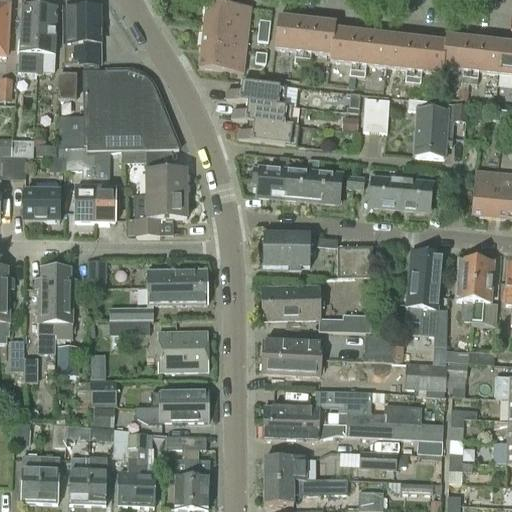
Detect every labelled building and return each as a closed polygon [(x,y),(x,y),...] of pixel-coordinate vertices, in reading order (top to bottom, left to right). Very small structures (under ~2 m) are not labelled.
[(203,28),(247,33),(250,11),(206,6),(203,28)] [(8,9),(0,8),(0,60),(5,61),(8,9)] [(35,78),(38,11),(20,10),(17,56),(27,57),(26,78),(35,78)] [(56,12),(38,11),(35,78),(43,79),(43,77),(53,77),(56,12)] [(63,70),(82,69),(101,69),(101,47),(100,47),(99,12),(63,12),(63,47),(62,47),(63,70)] [(301,69),(307,18),(297,16),(296,23),(277,20),(273,53),(294,55),(293,68),(301,69)] [(316,19),(307,18),(301,69),(308,69),(310,57),(329,59),(331,59),(334,33),(334,27),(316,25),(316,19)] [(258,24),(257,34),(268,36),(269,25),(258,24)] [(203,28),(201,50),(245,55),(247,33),(203,28)] [(331,59),(329,59),(329,65),(350,68),(348,80),(356,81),(362,30),(352,29),(352,35),(334,33),(331,59)] [(362,30),(356,81),(364,82),(365,69),(385,72),(389,39),(371,37),(372,31),(362,30)] [(268,36),(257,34),(256,45),(267,46),(268,36)] [(407,41),(389,39),(385,72),(405,74),(404,87),(411,87),(417,36),(408,35),(407,41)] [(427,38),(417,36),(411,87),(419,88),(421,76),(442,78),(442,72),(441,72),(444,46),(426,44),(427,38)] [(445,39),(444,46),(441,72),(442,72),(462,74),(460,87),(468,88),(474,37),(464,36),(464,42),(445,39)] [(474,37),(468,88),(476,89),(477,76),(497,78),(501,46),(483,44),(484,38),(474,37)] [(511,47),(501,46),(497,78),(511,80),(511,47)] [(245,55),(201,50),(198,72),(242,77),(245,55)] [(254,67),(265,68),(266,57),(255,56),(254,67)] [(143,155),(155,155),(177,154),(155,95),(151,89),(150,87),(148,85),(146,83),(145,81),(143,80),(140,78),(136,76),(134,76),(130,75),(126,75),(82,76),(83,103),(83,135),(84,150),(84,156),(86,156),(93,156),(121,156),(143,155)] [(58,79),(58,105),(75,106),(75,80),(58,79)] [(0,107),(10,108),(12,84),(0,83),(0,107)] [(226,93),(225,102),(291,111),(291,110),(277,108),(278,102),(284,103),(285,90),(240,85),(239,95),(226,93)] [(466,105),(467,95),(460,94),(459,104),(466,105)] [(357,109),(358,98),(347,97),(346,108),(357,109)] [(291,111),(225,102),(225,103),(246,106),(245,115),(232,113),(231,123),(297,131),(289,129),(291,111)] [(428,162),(432,106),(408,103),(407,114),(416,115),(413,161),(428,162)] [(364,104),(361,136),(386,138),(388,105),(364,104)] [(467,110),(432,106),(428,162),(443,163),(446,124),(465,126),(467,110)] [(482,124),(483,114),(473,113),(472,123),(482,124)] [(511,124),(511,114),(492,113),(491,124),(511,126),(511,124)] [(356,122),(341,120),(340,134),(355,136),(356,122)] [(297,131),(231,123),(231,124),(252,126),(251,135),(238,134),(237,144),(295,151),(297,131)] [(84,150),(83,135),(58,135),(57,149),(84,150)] [(0,161),(11,162),(11,145),(12,144),(0,143),(0,161)] [(33,145),(11,145),(11,162),(25,162),(32,161),(33,145)] [(54,162),(54,150),(35,150),(35,160),(49,160),(49,162),(54,162)] [(143,155),(121,156),(122,169),(144,168),(144,199),(185,198),(185,175),(170,175),(170,169),(156,169),(155,155),(143,155)] [(86,161),(65,162),(64,176),(65,176),(65,174),(81,175),(81,193),(74,193),(74,226),(94,227),(93,156),(86,156),(86,161)] [(121,156),(93,156),(94,227),(113,227),(114,194),(112,187),(108,187),(107,182),(124,182),(122,169),(121,156)] [(11,162),(0,161),(0,183),(11,184),(11,162)] [(278,174),(282,174),(287,175),(289,162),(279,161),(278,174)] [(11,162),(11,184),(25,184),(25,162),(11,162)] [(54,162),(49,162),(48,175),(64,176),(65,162),(55,162),(54,162)] [(307,177),(313,177),(316,177),(318,165),(308,164),(307,177)] [(278,174),(252,172),(251,188),(257,189),(255,201),(279,203),(282,174),(278,174)] [(282,174),(279,203),(311,206),(313,177),(307,177),(287,175),(282,174)] [(497,177),(475,175),(471,220),(492,222),(497,177)] [(341,180),(316,177),(313,177),(311,206),(339,208),(341,180)] [(511,178),(497,177),(492,222),(511,223),(511,178)] [(353,195),(354,181),(345,180),(344,194),(353,195)] [(364,182),(354,181),(353,195),(362,195),(364,182)] [(398,214),(400,186),(368,183),(365,211),(398,214)] [(433,189),(400,186),(398,214),(430,217),(433,189)] [(445,189),(444,189),(436,188),(434,203),(443,204),(445,189)] [(59,226),(59,195),(22,195),(22,226),(59,226)] [(185,198),(144,199),(145,223),(133,223),(134,241),(158,240),(158,229),(171,229),(171,223),(186,223),(185,198)] [(309,271),(309,238),(262,238),(262,271),(309,271)] [(372,283),(372,251),(336,252),(337,283),(372,283)] [(420,327),(426,256),(410,255),(405,312),(404,326),(418,327),(420,327)] [(418,327),(417,339),(433,341),(434,341),(436,328),(436,327),(438,301),(442,258),(426,256),(420,327),(418,327)] [(470,326),(475,266),(458,264),(455,306),(461,307),(460,325),(470,326)] [(470,326),(470,330),(494,332),(496,309),(489,308),(492,267),(475,266),(470,326)] [(105,268),(87,267),(86,292),(104,292),(105,268)] [(0,272),(0,347),(6,348),(6,341),(9,341),(9,327),(10,327),(10,309),(9,309),(9,294),(11,294),(11,283),(7,283),(7,273),(0,272)] [(54,344),(55,273),(40,273),(40,283),(36,283),(35,294),(37,295),(36,327),(36,340),(37,339),(36,359),(54,359),(54,344)] [(70,273),(55,273),(54,344),(72,344),(73,327),(73,295),(74,295),(74,283),(70,283),(70,273)] [(206,292),(206,274),(146,275),(146,292),(206,292)] [(318,324),(318,284),(261,285),(262,324),(318,324)] [(207,309),(206,292),(146,292),(146,310),(207,309)] [(108,326),(149,325),(152,325),(152,312),(109,312),(108,326)] [(341,323),(318,324),(317,336),(370,337),(370,320),(341,319),(341,323)] [(149,325),(108,326),(108,340),(150,339),(149,325)] [(433,341),(433,351),(445,351),(445,328),(436,327),(436,328),(434,341),(433,341)] [(206,337),(156,337),(157,377),(207,376),(206,337)] [(364,340),(363,366),(392,367),(392,364),(401,365),(402,351),(393,350),(393,341),(364,340)] [(24,376),(23,363),(23,345),(9,345),(9,376),(23,376),(24,376)] [(263,345),(262,361),(319,364),(320,347),(263,345)] [(78,349),(57,349),(57,379),(78,379),(78,349)] [(102,381),(103,356),(88,355),(88,380),(102,381)] [(468,368),(469,357),(445,355),(445,366),(468,368)] [(493,358),(469,357),(468,368),(492,369),(493,358)] [(319,364),(262,361),(261,378),(318,381),(319,364)] [(37,363),(23,363),(24,376),(23,376),(23,387),(36,387),(37,363)] [(466,383),(467,369),(447,367),(446,382),(466,383)] [(446,370),(419,368),(417,394),(444,396),(446,370)] [(511,381),(509,382),(495,381),(494,403),(508,403),(508,404),(511,403),(511,381)] [(115,402),(115,397),(115,384),(90,385),(90,410),(115,411),(115,402)] [(463,401),(464,392),(451,392),(451,400),(463,401)] [(150,412),(207,411),(207,396),(150,397),(150,412)] [(338,396),(337,417),(346,418),(358,418),(357,424),(370,425),(371,410),(372,398),(338,396)] [(421,413),(371,410),(370,425),(421,428),(421,413)] [(93,411),(92,431),(113,432),(114,412),(93,411)] [(207,426),(207,411),(150,412),(150,427),(207,426)] [(263,411),(263,427),(317,429),(317,413),(263,411)] [(450,423),(463,423),(475,424),(475,415),(450,414),(450,423)] [(336,430),(336,441),(417,445),(441,447),(442,429),(421,428),(370,425),(357,424),(358,418),(346,418),(337,417),(336,430)] [(463,423),(450,423),(449,431),(462,432),(463,423)] [(30,428),(15,427),(14,450),(28,450),(30,428)] [(317,429),(263,427),(262,443),(317,445),(336,441),(336,430),(317,429)] [(65,443),(65,429),(52,429),(51,451),(65,452),(65,443)] [(89,432),(66,430),(65,442),(88,444),(89,432)] [(113,432),(92,431),(89,431),(88,444),(112,445),(112,438),(113,432)] [(112,438),(112,445),(112,456),(112,463),(127,464),(126,476),(118,476),(117,511),(135,511),(137,439),(112,438)] [(146,439),(137,439),(135,511),(145,511),(153,511),(154,477),(146,477),(146,461),(146,439)] [(182,454),(198,454),(205,455),(205,442),(165,441),(165,454),(182,454)] [(441,447),(417,445),(416,458),(441,460),(441,447)] [(449,445),(448,458),(461,459),(462,445),(449,445)] [(340,457),(339,471),(358,471),(358,472),(394,474),(394,481),(410,482),(412,459),(389,458),(359,457),(358,457),(340,457)] [(448,467),(461,467),(461,459),(448,458),(448,467)] [(38,508),(40,461),(22,461),(20,507),(38,508)] [(58,462),(40,461),(38,508),(56,509),(58,462)] [(314,465),(305,465),(305,463),(292,463),(292,462),(263,462),(263,485),(305,485),(312,485),(312,484),(314,484),(314,465)] [(86,510),(88,464),(69,463),(68,474),(69,474),(68,509),(86,510)] [(95,464),(88,464),(86,510),(105,510),(106,475),(94,475),(95,464)] [(189,511),(192,464),(182,464),(174,464),(172,511),(189,511)] [(207,511),(209,465),(195,464),(192,464),(189,511),(207,511)] [(448,467),(448,475),(461,476),(461,467),(448,467)] [(305,485),(263,485),(263,509),(293,509),(293,498),(299,498),(312,499),(346,499),(346,484),(314,484),(312,484),(312,485),(305,485)] [(439,498),(439,489),(430,489),(405,488),(405,496),(427,497),(430,497),(439,498)] [(357,511),(382,511),(382,497),(358,496),(357,511)] [(446,501),(446,509),(459,510),(460,501),(446,501)]
